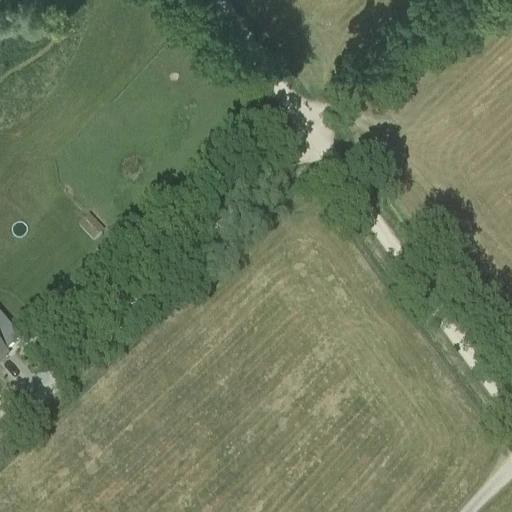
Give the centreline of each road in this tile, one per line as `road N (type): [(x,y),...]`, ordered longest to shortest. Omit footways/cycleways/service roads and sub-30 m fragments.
road 1 (track): [(65,370),(313,137)]
road 2 (track): [(313,137),(511,413)]
road 3 (track): [(313,137),(456,0)]
road 4 (track): [(214,0),(313,137)]
